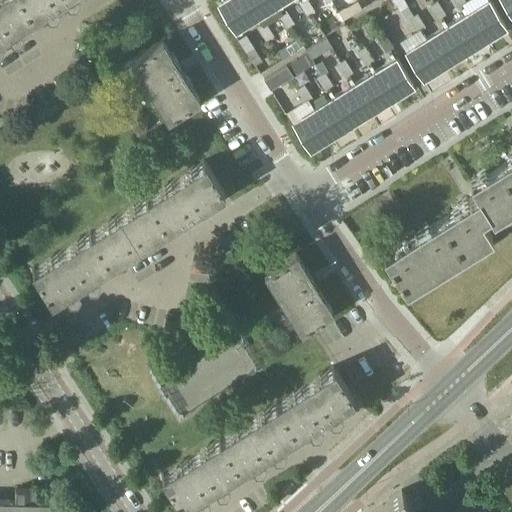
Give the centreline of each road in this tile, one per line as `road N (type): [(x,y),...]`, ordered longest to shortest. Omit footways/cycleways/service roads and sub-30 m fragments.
road 1 (residential): [(66,315),(111,289),(147,298),(178,276),(185,244),(291,176)]
road 2 (unclassified): [(511,64),(303,196)]
road 3 (residential): [(450,388),(375,301),(303,196)]
road 4 (residential): [(132,511),(0,308)]
road 5 (unclassified): [(181,0),(291,176)]
road 6 (tertiary): [(317,511),(450,388)]
road 7 (unclassified): [(0,88),(18,92),(40,81),(59,27),(102,0)]
